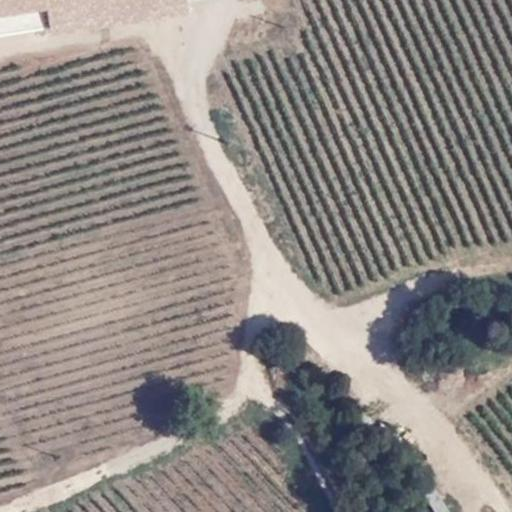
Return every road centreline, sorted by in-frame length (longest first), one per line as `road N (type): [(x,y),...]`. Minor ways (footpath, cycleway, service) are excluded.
road 1 (track): [(251,225),(250,260),(213,346),(169,397),(104,451),(5,511)]
road 2 (track): [(338,316),(450,266),(511,256)]
